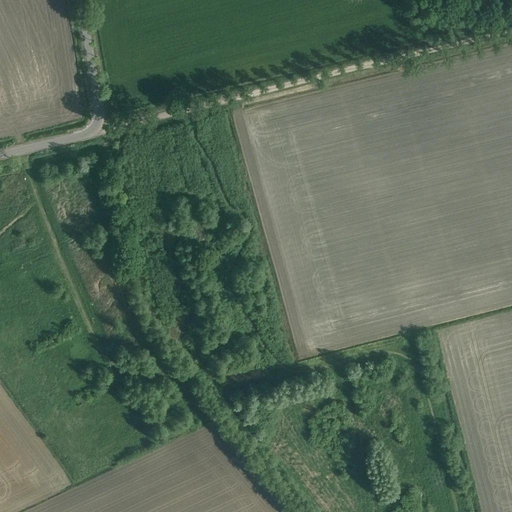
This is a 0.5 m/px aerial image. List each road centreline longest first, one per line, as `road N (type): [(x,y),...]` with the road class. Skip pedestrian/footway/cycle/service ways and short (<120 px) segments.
road 1 (track): [(87,131),(511,28)]
road 2 (unclassified): [(0,153),(87,131),(96,118),(80,0)]
